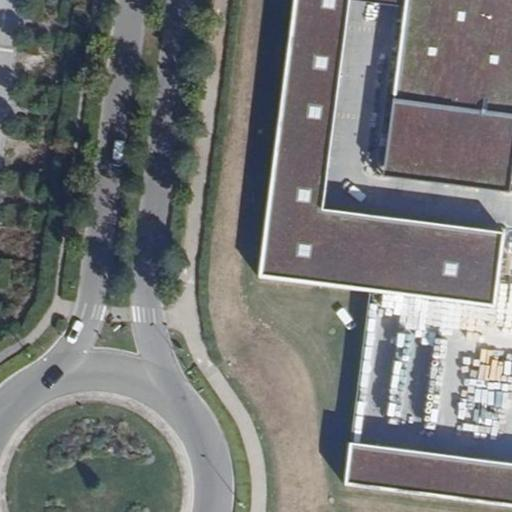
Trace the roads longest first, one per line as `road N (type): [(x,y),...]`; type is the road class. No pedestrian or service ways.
road 1 (tertiary): [(127,0),(97,313),(45,384)]
road 2 (tertiary): [(166,395),(149,266),(177,0)]
road 3 (tertiary): [(213,511),(206,445),(166,395)]
road 4 (tertiary): [(166,395),(132,378),(87,373),(45,384)]
